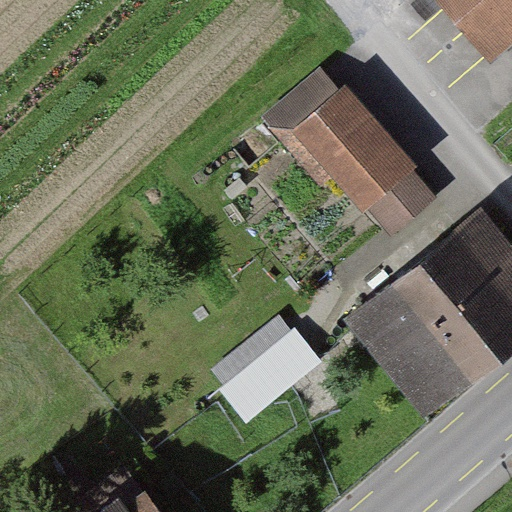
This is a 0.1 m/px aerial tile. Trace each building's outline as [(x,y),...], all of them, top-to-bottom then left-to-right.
[(511,0),(437,0),(454,19),(478,47),(480,45),(490,56),(511,36),(511,0)] [(298,123),(398,236),(445,194),(345,82),(298,123)] [(349,317),(432,413),(511,342),(511,256),(472,210),(349,317)] [(218,372),(250,411),(317,356),(284,317),(218,372)] [(82,511),(168,511),(138,471),(82,511)]
